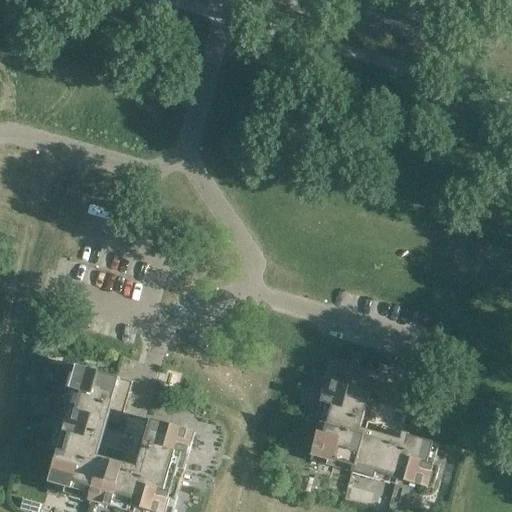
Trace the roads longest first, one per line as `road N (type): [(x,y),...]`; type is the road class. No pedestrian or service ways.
road 1 (residential): [(0,138),(137,172),(164,170),(182,158)]
road 2 (residential): [(137,410),(152,354),(250,292)]
road 3 (tertiary): [(473,0),(422,26),(309,0)]
road 4 (unclassified): [(410,341),(250,292)]
road 5 (unclassified): [(182,158),(225,0)]
road 6 (unclassified): [(250,292),(255,261),(182,158)]
